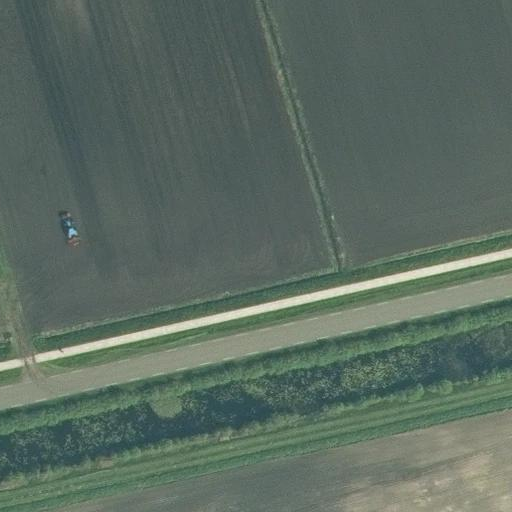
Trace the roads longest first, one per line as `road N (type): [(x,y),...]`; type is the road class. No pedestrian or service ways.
road 1 (track): [(0,501),(511,387)]
road 2 (tertiary): [(511,284),(0,397)]
